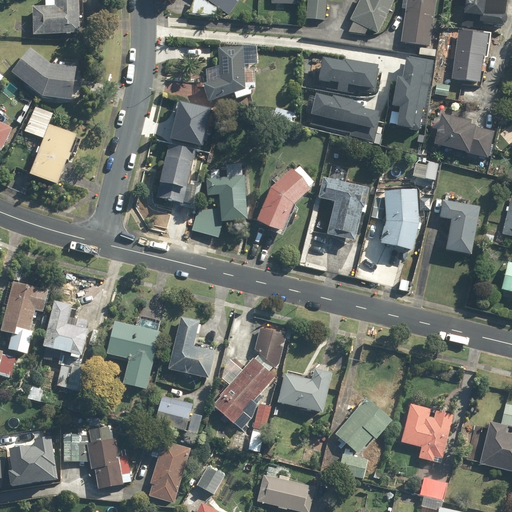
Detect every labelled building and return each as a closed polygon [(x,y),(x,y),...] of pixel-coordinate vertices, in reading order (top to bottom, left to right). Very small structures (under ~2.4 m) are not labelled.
[(75,40),(74,0),(43,0),(44,11),(30,12),(30,41),(75,40)] [(239,0),(191,0),(186,15),(211,19),(214,11),(226,19),(239,0)] [(326,1),(314,0),(305,0),(304,21),(324,23),(326,1)] [(352,36),(363,36),(366,30),(376,34),(392,0),(357,0),(347,21),(351,22),(346,33),(352,36)] [(433,0),(405,0),(399,43),(428,47),(433,0)] [(504,0),(463,0),(460,27),(481,30),(482,29),(500,31),(504,0)] [(490,36),(456,31),(449,82),(480,87),(483,70),(478,70),(480,59),(486,60),(490,36)] [(252,72),(242,72),(242,66),(256,66),(256,48),(236,47),(236,51),(216,51),(216,83),(200,87),(205,103),(231,95),(233,102),(250,97),(248,91),(251,91),(252,72)] [(28,53),(8,76),(39,103),(39,102),(68,107),(73,74),(49,70),(28,53)] [(418,134),(430,63),(400,57),(395,82),(389,80),(384,110),(390,111),(387,128),(418,134)] [(376,67),(316,61),(313,87),(374,93),(376,67)] [(449,87),(435,84),(432,98),(446,101),(449,87)] [(314,96),(305,122),(367,144),(376,118),(358,112),(360,107),(332,97),(331,102),(314,96)] [(205,109),(184,105),(179,126),(200,130),(205,109)] [(22,135),(40,142),(25,179),(54,191),(75,139),(46,127),(51,116),(33,109),(22,135)] [(296,116),(273,109),(271,118),(293,125),(296,116)] [(492,133),(438,119),(430,149),(485,163),(492,133)] [(0,127),(0,154),(11,133),(0,127)] [(345,157),(348,145),(337,143),(334,154),(345,157)] [(195,187),(184,185),(192,154),(167,148),(153,201),(190,210),(195,187)] [(437,164),(416,160),(411,182),(432,186),(437,164)] [(275,175),(280,181),(268,191),(253,225),(278,237),(292,206),(306,195),(303,192),(310,186),(291,162),(275,175)] [(242,225),(244,178),(240,178),(240,168),(224,167),(224,179),(203,178),(202,197),(216,198),(215,216),(195,211),(190,232),(217,238),(221,224),(242,225)] [(350,245),(357,215),(363,216),(369,191),(321,180),(316,200),(332,204),(324,239),(350,245)] [(415,228),(413,193),(381,194),(383,225),(377,246),(408,255),(415,228)] [(511,196),(508,196),(499,236),(511,238),(511,196)] [(477,209),(441,203),(438,218),(449,220),(442,255),(468,259),(477,209)] [(498,223),(488,220),(485,231),(495,234),(498,223)] [(511,266),(506,265),(498,293),(511,296),(511,266)] [(44,292),(12,284),(0,332),(10,335),(5,351),(24,356),(29,336),(33,337),(44,292)] [(68,310),(50,306),(39,350),(79,359),(87,327),(65,322),(68,310)] [(196,324),(179,320),(167,371),(205,380),(211,355),(190,350),(196,324)] [(158,335),(134,329),(112,323),(104,356),(126,362),(119,387),(143,393),(158,335)] [(253,351),(273,374),(285,339),(260,330),(253,351)] [(3,353),(0,352),(0,377),(7,379),(11,360),(2,358),(3,353)] [(274,380),(252,361),(210,407),(232,427),(274,380)] [(85,369),(71,366),(66,390),(80,393),(85,369)] [(66,370),(59,368),(57,386),(64,387),(66,370)] [(282,376),(275,407),(319,417),(328,379),(311,375),(309,382),(282,376)] [(193,407),(160,398),(153,424),(195,436),(200,418),(190,415),(193,407)] [(363,402),(332,436),(356,455),(370,438),(373,441),(389,423),(363,402)] [(271,407),(257,404),(252,431),(265,434),(271,407)] [(511,407),(504,406),(499,425),(511,428),(511,407)] [(451,416),(407,407),(399,445),(419,449),(417,462),(440,467),(451,416)] [(487,425),(477,466),(511,474),(511,438),(502,436),(504,429),(487,425)] [(78,437),(62,435),(62,462),(89,464),(89,471),(94,471),(96,491),(128,485),(125,459),(115,460),(113,443),(78,444),(78,437)] [(187,451),(163,445),(148,496),(172,503),(187,451)] [(365,464),(341,456),(336,473),(360,480),(365,464)] [(221,476),(205,468),(195,488),(211,496),(221,476)] [(284,511),(306,511),(312,491),(286,484),(287,479),(261,473),(253,504),(284,511)] [(422,480),(419,497),(442,502),(446,485),(422,480)]
